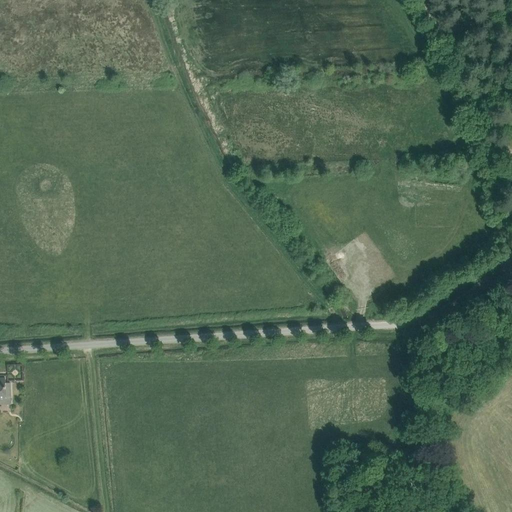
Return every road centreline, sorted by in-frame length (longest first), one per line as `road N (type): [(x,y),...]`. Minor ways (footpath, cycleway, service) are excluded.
road 1 (unclassified): [(397,324),(0,350)]
road 2 (track): [(511,145),(506,0)]
road 3 (track): [(511,266),(444,311),(397,324)]
